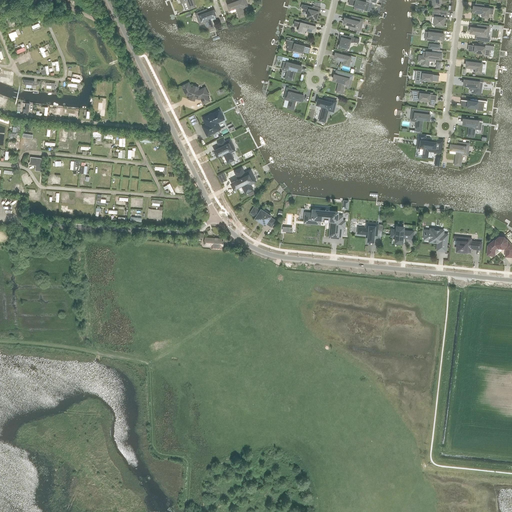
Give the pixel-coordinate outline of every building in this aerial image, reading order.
[(180,0),(182,3),(187,1),(190,9),(195,7),(192,0),(180,0)] [(233,0),(234,2),(228,5),(229,10),(236,7),(237,9),(237,10),(240,18),(245,16),(242,8),(247,6),(244,0),(232,0),(233,0)] [(376,3),(377,0),(359,0),(357,0),(349,0),(348,4),(355,6),(364,8),(363,10),(370,11),(372,2),(375,3),(376,3)] [(302,4),(301,8),(301,7),(308,12),(307,17),(315,19),(317,12),(319,12),(320,8),(312,6),(312,7),(302,4)] [(494,9),(483,7),(484,5),(481,5),(481,7),(474,6),(473,12),(481,13),(480,16),(488,17),(488,14),(493,15),(494,9)] [(433,9),(433,12),(440,13),(440,18),(435,17),(434,24),(443,25),(443,21),(444,18),(446,18),(447,11),(433,9)] [(207,10),(196,14),(200,24),(205,22),(208,29),(213,28),(210,20),(209,18),(215,15),(213,10),(207,13),(206,10),(207,10)] [(345,18),(343,23),(350,25),(350,27),(348,27),(360,30),(363,20),(351,17),(352,17),(352,20),(345,18)] [(312,22),(306,21),(302,20),(301,22),(294,21),(295,21),(294,25),(300,27),(299,31),(306,33),(307,30),(314,32),(316,26),(311,25),(312,22)] [(471,27),(470,33),(476,33),(475,36),(480,37),(480,40),(488,41),(489,38),(487,37),(489,27),(478,25),(478,28),(471,27)] [(16,31),(9,34),(11,41),(15,40),(14,38),(18,36),(16,31)] [(425,31),(425,32),(426,32),(425,39),(436,41),(436,38),(443,39),(444,34),(425,31)] [(341,34),(340,37),(342,38),(340,45),(338,44),(337,48),(347,51),(349,42),(358,42),(359,39),(341,34)] [(286,39),(286,40),(285,43),(288,44),(286,49),(293,51),(292,52),(293,52),(293,49),(302,52),(309,53),(310,48),(311,48),(301,45),(301,44),(302,44),(302,43),(286,39)] [(468,45),(469,45),(468,51),(474,52),(483,53),(483,55),(490,55),(491,50),(493,50),(493,46),(494,46),(473,43),(473,45),(468,45)] [(42,47),(39,48),(44,58),(49,55),(48,51),(45,53),(42,47)] [(435,53),(432,52),(427,52),(422,51),(424,52),(423,57),(419,56),(418,61),(422,62),(422,65),(428,66),(428,60),(433,61),(434,58),(441,59),(441,53),(440,53),(435,53)] [(348,65),(349,60),(354,61),(355,57),(356,57),(350,55),(350,56),(350,57),(336,53),(334,58),(342,60),(341,63),(348,65)] [(28,54),(17,58),(19,64),(30,60),(28,54)] [(283,61),(284,62),(282,69),(288,71),(286,78),(291,80),(293,72),(293,69),(300,71),(301,66),(283,61)] [(467,61),(466,67),(473,68),(473,71),(481,72),(482,63),(467,61)] [(43,66),(44,69),(41,69),(42,74),(50,73),(49,65),(43,66)] [(334,74),(333,80),(340,81),(339,84),(337,92),(342,93),(344,85),(349,87),(351,79),(353,75),(336,70),(335,75),(334,74)] [(422,83),(422,81),(422,79),(432,80),(438,81),(439,75),(439,76),(439,75),(429,74),(429,72),(414,70),(417,71),(415,80),(415,83),(422,83)] [(464,80),(464,85),(471,86),(470,89),(476,89),(475,93),(480,94),(481,90),(482,82),(483,82),(484,80),(473,78),(466,77),(466,80),(464,80)] [(209,101),(203,88),(200,90),(200,91),(198,90),(199,87),(193,86),(192,88),(190,88),(191,86),(189,83),(182,86),(184,92),(185,94),(190,96),(189,98),(194,99),(195,98),(196,98),(196,99),(198,99),(201,98),(203,104),(209,101)] [(295,99),(302,100),(304,95),(297,93),(297,91),(299,91),(287,88),(284,99),(290,100),(288,108),(294,109),(296,101),(295,101),(295,99)] [(435,101),(436,95),(437,95),(432,94),(432,93),(411,90),(412,90),(411,94),(414,94),(413,100),(419,101),(420,99),(429,100),(430,100),(429,104),(429,105),(434,105),(434,101),(435,101)] [(325,121),(328,110),(333,111),(336,101),(324,98),(326,99),(325,101),(318,99),(317,104),(324,106),(323,108),(320,120),(325,121)] [(461,100),(462,100),(461,106),(467,107),(476,108),(476,110),(483,110),(484,101),(487,101),(471,99),(471,101),(461,100)] [(430,114),(427,114),(428,111),(413,109),(412,112),(411,112),(412,113),(411,120),(417,121),(416,129),(421,130),(422,119),(429,120),(430,114)] [(217,123),(224,119),(221,114),(221,113),(220,111),(219,110),(212,114),(211,114),(209,115),(204,118),(204,119),(206,125),(207,128),(204,129),(207,135),(219,130),(216,123),(217,123)] [(464,119),(463,124),(469,125),(468,136),(473,136),(475,128),(480,129),(481,121),(482,122),(482,121),(464,119)] [(69,132),(69,128),(60,127),(59,138),(66,138),(66,132),(69,132)] [(419,137),(417,148),(423,149),(422,157),(427,158),(428,149),(438,151),(439,146),(435,146),(436,142),(430,142),(430,139),(426,138),(426,135),(419,134),(419,137)] [(221,148),(215,151),(217,155),(224,152),(225,154),(224,155),(228,162),(233,160),(229,152),(234,150),(229,140),(225,143),(223,140),(218,142),(221,148)] [(451,144),(450,150),(457,150),(455,161),(454,164),(455,164),(455,165),(460,165),(462,154),(467,155),(469,144),(457,142),(457,143),(458,143),(458,145),(451,144)] [(41,171),(43,158),(30,157),(30,163),(30,165),(36,165),(35,171),(41,171)] [(77,163),(80,164),(80,161),(71,160),(70,169),(76,170),(77,163)] [(234,189),(235,188),(242,185),(246,193),(252,190),(250,184),(252,183),(253,183),(256,181),(250,170),(244,173),(241,168),(235,171),(239,179),(236,181),(236,180),(235,181),(231,183),(234,189)] [(224,172),(217,175),(221,182),(227,180),(224,172)] [(30,176),(24,179),(27,185),(33,183),(30,176)] [(97,195),(97,201),(98,201),(97,204),(105,205),(106,202),(101,202),(102,195),(97,195)] [(256,216),(255,218),(259,220),(258,221),(259,221),(259,220),(261,222),(261,223),(262,222),(265,224),(266,223),(271,226),(275,221),(269,217),(270,216),(268,214),(269,213),(264,210),(263,211),(261,210),(260,211),(255,207),(251,213),(256,216)] [(304,215),(304,220),(305,220),(305,222),(313,223),(313,224),(318,224),(318,223),(320,224),(320,219),(324,220),(324,221),(328,222),(328,220),(330,220),(330,226),(331,226),(330,237),(340,238),(341,227),(344,228),(345,221),(342,221),(342,217),(337,216),(338,212),(329,211),(329,210),(325,210),(325,211),(319,210),(319,209),(315,209),(315,210),(313,210),(313,214),(305,213),(305,215),(304,215)] [(369,234),(368,241),(373,241),(374,234),(376,235),(376,236),(377,236),(378,224),(367,223),(366,229),(358,228),(358,233),(366,234),(369,234)] [(405,237),(405,238),(410,238),(411,232),(403,231),(403,228),(397,228),(396,230),(392,230),(391,236),(396,237),(395,240),(402,241),(403,237),(405,237)] [(425,231),(425,237),(430,238),(430,241),(438,242),(437,250),(445,251),(447,235),(443,234),(443,230),(439,230),(439,229),(435,229),(434,230),(431,229),(431,231),(425,231)] [(204,237),(204,246),(211,246),(211,248),(221,249),(222,246),(223,246),(223,240),(222,240),(222,239),(204,237)] [(458,237),(458,240),(454,240),(454,244),(457,244),(457,250),(470,252),(471,242),(471,238),(458,237)] [(503,247),(506,250),(506,256),(511,256),(511,246),(507,240),(507,239),(506,240),(504,237),(499,237),(496,239),(495,239),(492,242),(491,242),(489,244),(489,245),(488,246),(487,253),(489,255),(492,255),(494,253),(495,249),(498,247),(498,248),(499,247),(502,247),(502,248),(502,249),(503,249),(503,248),(503,247)]
